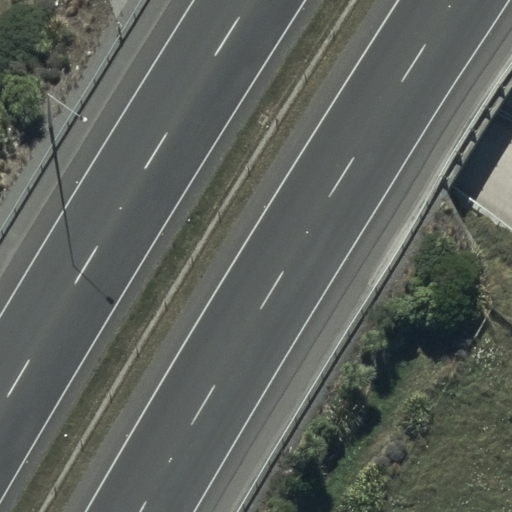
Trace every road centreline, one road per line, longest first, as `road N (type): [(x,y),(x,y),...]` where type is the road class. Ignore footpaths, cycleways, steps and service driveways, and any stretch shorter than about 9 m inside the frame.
road 1 (motorway): [(457,0),(143,511)]
road 2 (motorway): [(0,409),(251,0)]
